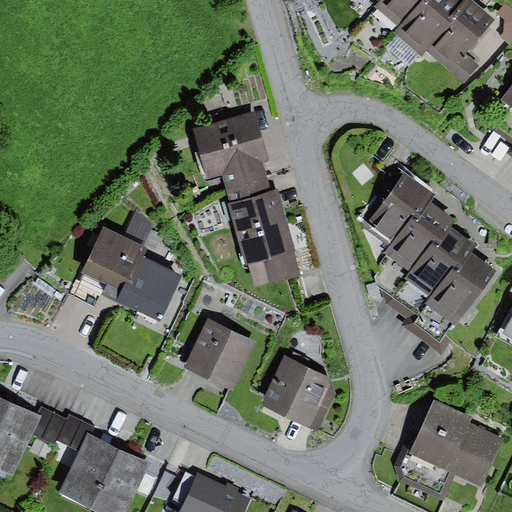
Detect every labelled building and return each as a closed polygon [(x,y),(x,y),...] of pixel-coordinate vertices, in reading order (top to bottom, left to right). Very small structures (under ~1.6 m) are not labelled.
[(386,0),(385,2),(379,8),(404,28),(428,0),(386,0)] [(466,0),(465,0),(428,0),(404,28),(400,32),(422,51),(425,47),(466,0)] [(475,0),(465,0),(466,0),(425,47),(453,70),(497,18),(475,0)] [(511,85),(503,98),(511,105),(511,85)] [(256,110),(194,127),(208,177),(221,174),(228,201),(269,190),(262,161),(269,159),(256,110)] [(406,158),(366,215),(391,232),(386,240),(411,257),(406,265),(432,283),(427,290),(459,312),(498,256),(473,238),(478,231),(452,213),(457,206),(432,188),(438,180),(406,158)] [(269,190),(228,201),(245,265),(266,260),(271,281),(298,274),(277,189),(269,190)] [(137,208),(124,234),(141,241),(152,220),(137,208)] [(101,295),(114,301),(136,252),(141,241),(124,234),(103,224),(82,271),(84,272),(107,282),(101,295)] [(310,245),(298,248),(304,269),(316,266),(310,245)] [(183,273),(136,252),(114,301),(137,311),(138,308),(162,319),(183,273)] [(107,282),(84,272),(73,296),(95,306),(101,295),(107,282)] [(258,340),(209,317),(186,364),(235,387),(258,340)] [(332,373),(288,351),(263,400),(307,422),(332,373)] [(32,433),(41,416),(0,396),(0,465),(14,472),(32,433)] [(472,415),(437,400),(416,449),(484,480),(505,435),(470,420),(472,415)] [(45,408),(41,416),(32,433),(54,444),(57,439),(79,449),(88,432),(91,424),(69,414),(66,419),(45,408)] [(126,511),(150,461),(88,432),(79,449),(61,489),(109,511),(126,511)] [(196,467),(174,511),(247,511),(256,495),(196,467)]
